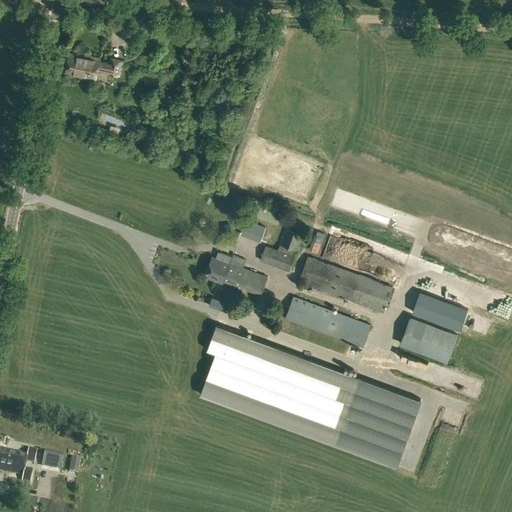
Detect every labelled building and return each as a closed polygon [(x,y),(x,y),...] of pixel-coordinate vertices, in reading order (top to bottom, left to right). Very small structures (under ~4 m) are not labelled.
[(151,32),(151,30),(163,31),(164,24),(141,21),(140,28),(146,29),(146,31),(151,32)] [(97,70),(107,72),(109,62),(100,60),(84,57),(84,56),(69,53),(65,71),(79,74),(78,77),(95,81),(97,70)] [(109,62),(107,72),(119,75),(122,61),(110,58),(109,62)] [(248,214),(278,225),(284,209),(254,198),(248,214)] [(260,260),(289,271),(297,250),(300,251),(306,234),(285,227),(277,249),(266,245),(260,260)] [(314,238),(312,247),(320,249),(322,239),(314,238)] [(213,277),(237,286),(243,268),(243,267),(246,260),(233,255),(230,263),(219,259),(212,256),(205,274),(213,277)] [(299,280),(383,311),(392,287),(308,256),(299,280)] [(237,286),(261,295),(267,276),(243,268),(237,286)] [(285,317),(363,346),(371,325),(293,296),(285,317)] [(221,301),(219,307),(225,310),(228,303),(221,301)] [(447,362),(458,333),(412,316),(401,345),(447,362)] [(207,349),(215,352),(200,394),(335,444),(360,377),(216,323),(207,349)] [(346,437),(341,445),(350,451),(355,443),(346,437)] [(0,470),(23,475),(28,454),(0,447),(0,470)] [(28,454),(26,461),(34,463),(37,449),(29,447),(28,454)] [(41,468),(59,472),(63,454),(45,450),(41,468)] [(69,471),(78,473),(79,465),(70,464),(69,471)] [(23,475),(22,481),(29,482),(32,469),(25,467),(23,475)]
